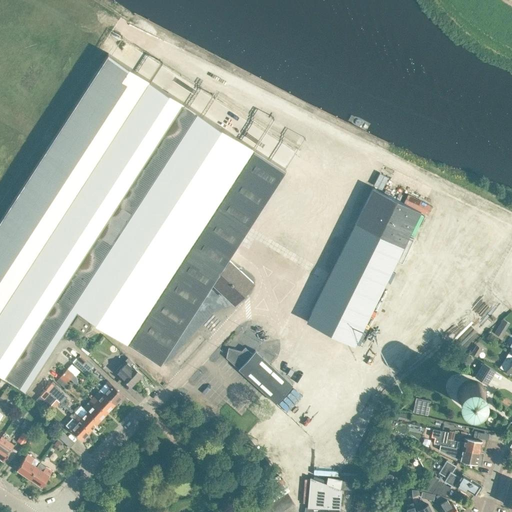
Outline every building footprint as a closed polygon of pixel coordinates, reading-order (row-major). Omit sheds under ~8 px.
[(285,170),(276,164),(107,55),(0,220),(0,371),(25,388),(77,308),(160,362),(212,282),(234,302),(253,282),(229,260),(217,273),(285,170)] [(307,320),(354,344),(420,211),(372,187),(307,320)] [(91,324),(77,316),(71,325),(85,333),(91,324)] [(103,335),(98,341),(114,357),(120,351),(103,335)] [(471,352),(478,356),(483,348),(476,344),(471,352)] [(293,384),(255,350),(252,353),(245,347),(242,350),(228,348),(226,357),(276,403),(293,384)] [(93,366),(86,360),(80,354),(73,362),(86,374),(93,366)] [(510,356),(502,369),(506,371),(506,372),(511,375),(511,356),(511,357),(510,356)] [(128,357),(115,371),(121,377),(131,386),(142,375),(132,365),(134,363),(128,357)] [(488,384),(496,370),(483,362),(475,376),(488,384)] [(72,363),(67,369),(73,374),(75,376),(80,371),(72,363)] [(69,379),(73,374),(67,369),(63,373),(69,379)] [(66,382),(69,379),(63,373),(56,381),(64,388),(68,384),(66,382)] [(104,394),(114,404),(123,394),(108,381),(105,384),(109,388),(104,394)] [(472,410),(474,410),(477,409),(479,408),(481,406),(483,405),(484,403),(485,400),(486,398),(486,395),(486,393),(485,390),(484,388),(483,386),(481,384),(479,383),(477,381),(474,381),(472,381),(469,381),(467,381),(466,382),(464,383),(462,384),(460,386),(459,388),(458,390),(457,393),(457,395),(457,398),(458,400),(459,403),(460,405),(462,406),(464,408),(467,409),(469,410),(472,410)] [(46,389),(49,393),(55,386),(51,383),(46,389)] [(49,393),(46,389),(36,400),(47,409),(49,406),(52,409),(59,402),(49,393)] [(93,396),(91,399),(106,413),(114,404),(104,394),(99,390),(93,396)] [(91,399),(83,408),(84,409),(87,412),(98,422),(106,413),(91,399)] [(32,413),(41,420),(46,414),(36,407),(32,413)] [(74,412),(73,414),(75,416),(74,417),(89,431),(98,422),(87,412),(84,409),(80,412),(83,414),(81,417),(78,415),(77,415),(74,412)] [(395,414),(394,417),(396,420),(398,420),(399,416),(403,417),(406,415),(406,414),(400,412),(398,412),(395,414)] [(72,418),(65,425),(67,426),(74,433),(81,440),(89,431),(74,417),(75,416),(73,414),(72,413),(70,415),(72,418)] [(441,439),(443,431),(433,429),(431,437),(435,437),(441,439)] [(443,446),(479,453),(482,441),(465,437),(464,443),(447,439),(449,432),(443,431),(441,439),(435,437),(434,444),(443,446)] [(23,445),(28,436),(23,432),(17,441),(23,445)] [(74,442),(62,432),(58,437),(69,447),(74,442)] [(14,445),(7,440),(1,436),(0,438),(0,457),(3,460),(14,445)] [(53,446),(45,455),(54,463),(62,455),(53,446)] [(443,446),(442,450),(448,451),(448,453),(461,455),(460,461),(467,462),(477,464),(479,453),(443,446)] [(29,477),(36,467),(31,463),(33,459),(27,454),(17,468),(29,477)] [(463,472),(460,477),(452,472),(456,466),(446,459),(438,472),(446,477),(444,481),(454,487),(456,483),(464,488),(474,495),(481,484),(463,472)] [(36,467),(29,477),(42,486),(52,471),(45,466),(42,471),(36,467)] [(305,506),(303,511),(313,511),(313,508),(328,508),(340,509),(342,489),(340,489),(342,479),(328,477),(326,483),(310,477),(307,506),(305,506)] [(438,494),(445,496),(451,487),(441,481),(433,493),(438,494)] [(503,503),(511,505),(511,481),(510,481),(503,503)] [(283,511),(282,509),(293,503),(287,493),(268,504),(267,501),(249,511),(283,511)] [(450,497),(445,496),(438,494),(436,496),(445,511),(458,511),(453,503),(450,504),(447,499),(450,497)] [(415,511),(413,503),(407,504),(408,508),(406,509),(407,511),(415,511)]
